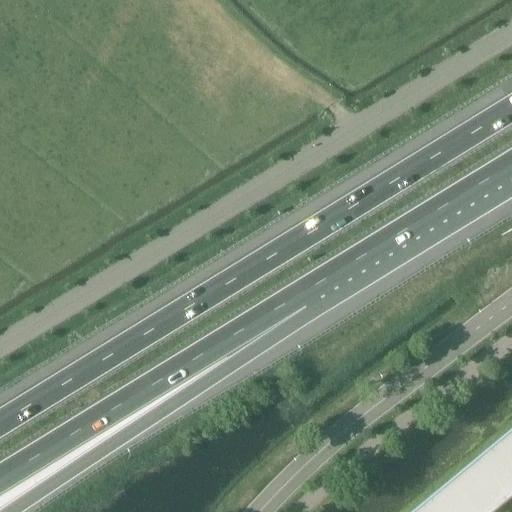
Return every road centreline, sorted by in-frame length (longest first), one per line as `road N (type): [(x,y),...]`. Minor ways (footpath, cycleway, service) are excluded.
road 1 (motorway): [(511,107),(0,423)]
road 2 (unclassified): [(511,30),(0,341)]
road 3 (motorway): [(6,511),(179,397),(301,295)]
road 4 (motorway): [(0,480),(301,295)]
road 5 (tertiary): [(259,511),(368,411),(511,302)]
road 6 (motorway): [(301,295),(511,165)]
